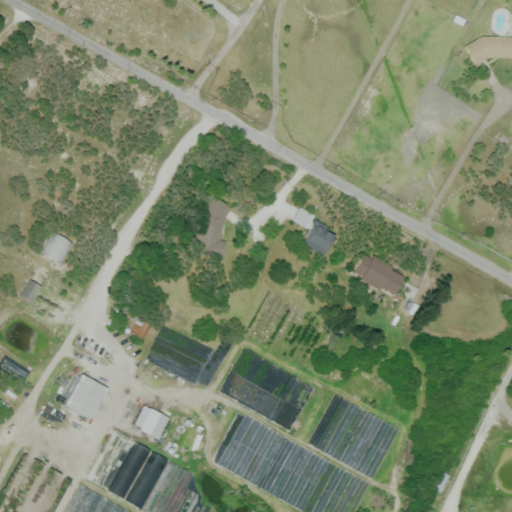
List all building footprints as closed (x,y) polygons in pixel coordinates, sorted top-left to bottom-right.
[(511,36),(511,58),(487,58),(474,64),(464,45),(482,35),(511,36)] [(485,77),(487,91),(470,94),(467,80),(485,77)] [(231,207),(223,218),(220,240),(224,240),(222,258),(193,256),(195,228),(213,195),(231,207)] [(312,214),(297,207),(290,220),(305,228),(312,214)] [(334,236),(322,256),(300,243),(312,223),(334,236)] [(57,233),(72,243),(59,262),(44,252),(57,233)] [(350,275),(364,249),(406,272),(392,298),(350,275)] [(29,279),(41,286),(30,303),(18,295),(29,279)] [(150,327),(143,339),(129,332),(136,319),(150,327)] [(79,372),(106,388),(88,419),(61,403),(79,372)] [(150,408),(167,417),(156,439),(138,429),(150,408)] [(165,460),(153,453),(134,443),(120,469),(138,479),(126,501),(139,508),(165,460)] [(62,511),(80,482),(132,511),(62,511)]
